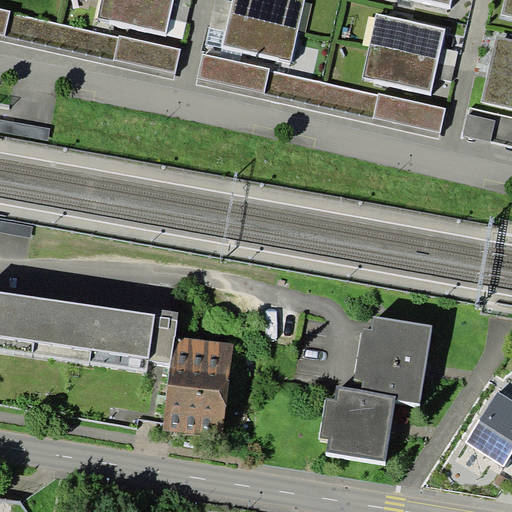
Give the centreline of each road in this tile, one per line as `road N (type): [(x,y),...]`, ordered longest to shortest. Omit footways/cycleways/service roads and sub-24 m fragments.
road 1 (residential): [(0,72),(183,105),(511,182)]
road 2 (primary): [(342,503),(0,445)]
